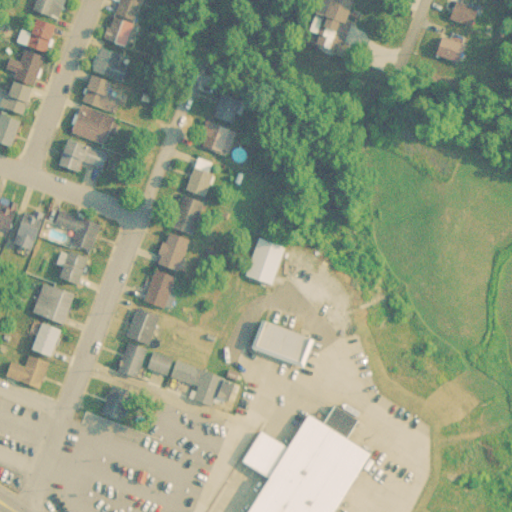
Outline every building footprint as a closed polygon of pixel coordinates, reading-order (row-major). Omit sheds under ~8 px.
[(57,23),(67,0),(34,0),(30,10),(57,23)] [(127,48),(141,0),(119,0),(106,42),(127,48)] [(355,0),(324,0),(316,34),(318,35),(315,47),(342,54),(355,0)] [(451,21),(475,30),(482,12),(458,3),(451,21)] [(58,28),(34,20),(24,46),(48,55),(58,28)] [(461,66),(468,48),(443,38),(436,55),(461,66)] [(20,63),(9,59),(5,72),(37,83),(45,59),(24,52),(20,63)] [(124,82),(130,60),(100,52),(94,74),(124,82)] [(110,97),(113,83),(91,78),(84,105),(119,114),(123,101),(110,97)] [(4,110),(26,117),(35,90),(13,82),(4,110)] [(244,105),(222,96),(212,118),(234,127),(244,105)] [(116,119),(83,107),(73,134),(106,146),(116,119)] [(0,143),(14,147),(21,122),(0,115),(0,143)] [(237,142),(223,124),(204,139),(218,157),(237,142)] [(108,154),(67,140),(58,167),(78,174),(82,163),(103,170),(108,154)] [(206,200),(216,176),(197,168),(187,192),(206,200)] [(206,207),(185,197),(171,228),(192,238),(206,207)] [(13,204),(0,205),(0,231),(17,230),(13,204)] [(101,226),(61,212),(56,227),(76,234),(72,246),(92,253),(101,226)] [(47,226),(32,215),(12,241),(27,253),(47,226)] [(190,242),(167,234),(157,266),(179,273),(190,242)] [(286,248),(257,239),(245,277),(274,287),(286,248)] [(60,280),(81,286),(88,259),(67,254),(60,280)] [(177,280),(155,272),(144,303),(165,311),(177,280)] [(65,326),(74,296),(42,286),(32,315),(65,326)] [(126,338),(150,347),(160,319),(136,310),(126,338)] [(252,353),(305,372),(316,341),(263,322),(252,353)] [(31,352),(53,359),(62,333),(41,325),(31,352)] [(118,374),(137,380),(147,351),(127,345),(118,374)] [(146,372),(195,388),(191,401),(229,413),(238,384),(152,355),(146,372)] [(10,364),(5,379),(41,391),(49,365),(28,358),(24,369),(10,364)] [(194,506),(210,458),(196,453),(206,420),(186,413),(177,428),(176,425),(158,419),(151,421),(147,433),(122,426),(121,422),(131,392),(111,386),(101,417),(83,411),(67,461),(83,466),(77,459),(80,449),(154,473),(156,484),(194,506)]
